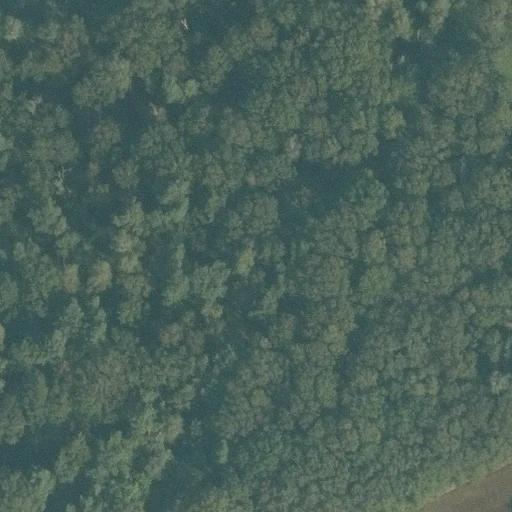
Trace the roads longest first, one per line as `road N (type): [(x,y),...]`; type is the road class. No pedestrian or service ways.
road 1 (track): [(218,340),(507,0)]
road 2 (track): [(372,312),(362,355),(330,417),(254,511)]
road 3 (track): [(178,382),(372,312)]
road 4 (track): [(178,382),(0,474)]
road 5 (track): [(54,511),(178,382)]
road 6 (track): [(366,166),(372,312)]
road 7 (track): [(372,312),(511,277)]
